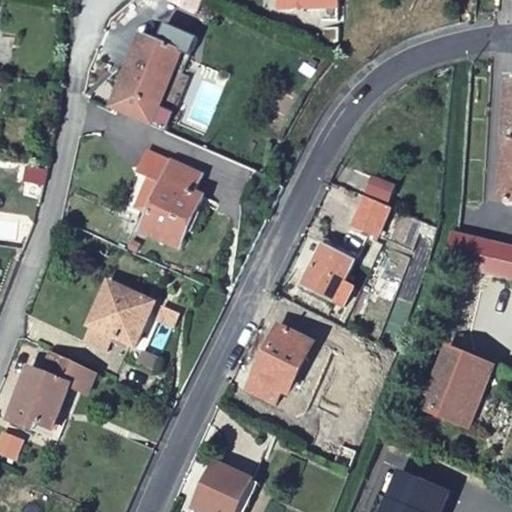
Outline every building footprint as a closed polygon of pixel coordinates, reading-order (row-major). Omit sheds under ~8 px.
[(157,53),(146,47),(113,113),(153,129),(188,57),(161,44),(157,53)] [(198,197),(206,180),(175,166),(145,232),(184,250),(185,251),(208,202),(198,197)] [(375,173),(369,186),(389,196),(395,183),(375,173)] [(393,202),(367,189),(354,217),(380,229),(393,202)] [(445,264),(511,281),(511,247),(456,232),(453,231),(445,264)] [(303,280),(335,298),(359,250),(327,234),(303,280)] [(91,328),(137,350),(157,307),(111,286),(91,328)] [(170,313),(164,327),(177,334),(184,320),(170,313)] [(272,349),(249,392),(274,405),(282,390),(286,391),(311,341),(279,325),(267,348),(272,349)] [(474,388),(482,391),(492,370),(451,353),(442,373),(438,371),(422,410),(458,425),(474,388)] [(72,389),(89,397),(98,376),(53,356),(44,378),(32,373),(10,425),(34,436),(35,433),(55,442),(63,423),(59,422),(72,389)] [(467,428),(482,391),(474,388),(458,425),(467,428)] [(200,511),(203,511),(240,511),(254,478),(220,464),(200,511)] [(442,511),(452,491),(404,470),(384,511),(442,511)] [(254,478),(240,511),(248,511),(261,482),(254,478)]
